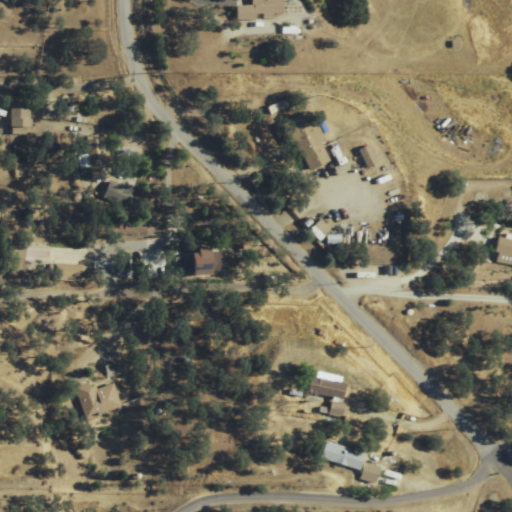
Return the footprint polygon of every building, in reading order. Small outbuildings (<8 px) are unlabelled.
[(275,13),(275,0),(243,0),(244,5),(230,5),(230,21),(250,21),(250,13),(275,13)] [(27,96),(3,96),(3,134),(27,134),(27,96)] [(307,111),(280,122),(301,173),(327,161),(307,111)] [(373,165),(364,146),(353,151),(362,170),(373,165)] [(511,233),(495,232),(492,257),(511,259),(511,233)] [(222,273),(220,251),(173,254),(174,277),(222,273)] [(47,282),(85,282),(85,265),(47,265),(47,282)] [(342,383),(329,381),(329,377),(305,374),(303,394),(330,398),(328,415),(340,416),(342,403),(340,402),(342,383)] [(119,407),(109,384),(91,391),(87,382),(72,388),(86,421),(119,407)] [(316,460),(360,471),(358,479),(373,483),(377,467),(361,463),(363,453),(321,442),(316,460)]
